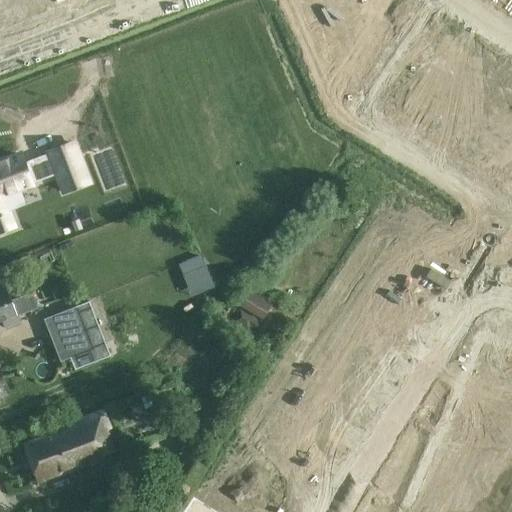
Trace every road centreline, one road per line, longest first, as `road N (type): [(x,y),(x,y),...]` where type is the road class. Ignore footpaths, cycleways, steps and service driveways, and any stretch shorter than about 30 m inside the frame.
road 1 (residential): [(343,511),(477,293),(511,304)]
road 2 (residential): [(0,62),(138,7)]
